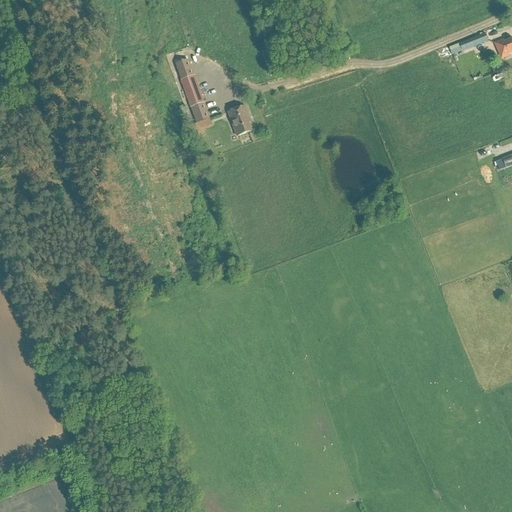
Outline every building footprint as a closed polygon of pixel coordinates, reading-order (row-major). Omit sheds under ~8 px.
[(462,51),(463,52),(488,42),(485,34),(460,45),(462,51)] [(511,53),(511,39),(504,43),(503,41),(495,44),(501,60),(510,57),(509,54),(511,53)] [(204,103),(194,77),(188,60),(174,65),(191,109),(204,103)] [(228,113),(237,137),(252,131),(248,119),(249,118),(245,107),(228,113)] [(511,156),(496,163),(499,171),(511,166),(511,156)]
